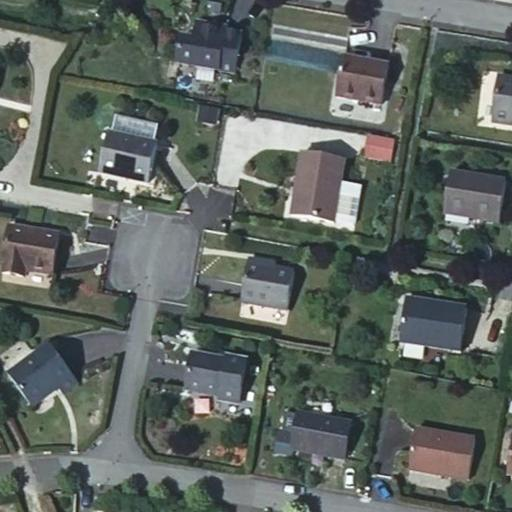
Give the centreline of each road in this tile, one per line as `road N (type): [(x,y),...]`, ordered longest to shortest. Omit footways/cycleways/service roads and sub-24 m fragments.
road 1 (residential): [(362,511),(116,469)]
road 2 (residential): [(116,469),(155,257)]
